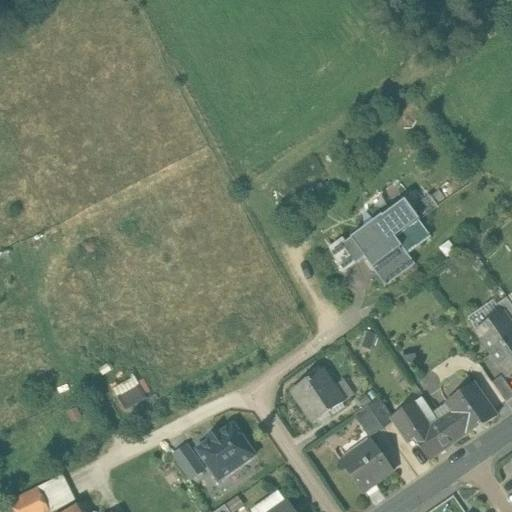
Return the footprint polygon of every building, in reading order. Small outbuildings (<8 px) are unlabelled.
[(421,190),(412,195),(423,214),(433,208),(421,190)] [(405,201),(383,217),(383,216),(346,243),(359,261),(364,257),(386,286),(415,265),(408,254),(431,237),(419,221),(420,220),(405,201)] [(346,243),(343,239),(331,248),(343,272),(359,261),(346,243)] [(511,304),(507,297),(495,305),(501,314),(503,313),(511,324),(511,322),(511,304)] [(501,314),(477,331),(493,354),(511,340),(511,325),(511,324),(503,313),(501,314)] [(511,340),(493,354),(508,377),(511,374),(511,340)] [(322,370),(292,390),(314,422),(331,410),(330,409),(342,401),(342,402),(344,401),(322,370)] [(511,398),(511,390),(502,376),(492,383),(506,403),(511,398)] [(474,384),(447,402),(453,412),(440,421),(455,443),(480,426),(481,429),(497,418),(474,384)] [(118,397),(125,413),(147,403),(140,387),(118,397)] [(392,416),(379,398),(367,406),(383,429),(394,422),(390,418),(392,416)] [(430,426),(413,402),(392,416),(390,418),(394,422),(408,444),(414,440),(429,461),(455,443),(440,421),(439,420),(430,426)] [(383,429),(367,406),(353,416),(369,439),(383,429)] [(246,441),(234,424),(221,432),(220,430),(207,439),(208,441),(196,450),(208,468),(210,466),(217,475),(216,475),(221,481),(254,458),(244,443),(246,441)] [(372,443),(343,464),(364,492),(393,471),(372,443)] [(179,472),(188,488),(202,481),(193,464),(179,472)] [(44,501),(49,511),(50,511),(74,500),(63,477),(38,489),(44,501)] [(38,489),(11,502),(16,511),(20,511),(44,501),(38,489)] [(250,511),(276,511),(286,505),(277,492),(250,511)] [(49,511),(44,501),(20,511),(49,511)] [(276,511),(295,511),(289,503),(286,505),(276,511)]
